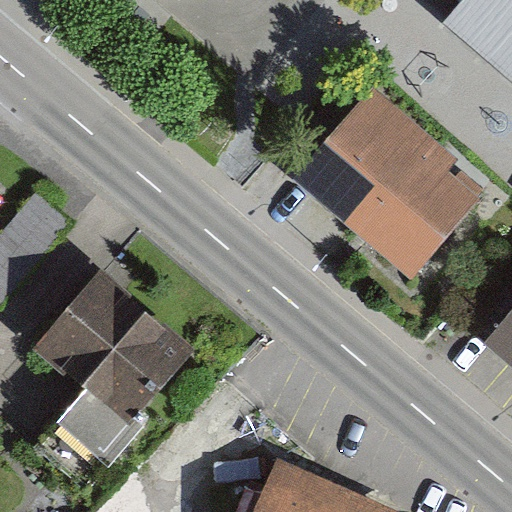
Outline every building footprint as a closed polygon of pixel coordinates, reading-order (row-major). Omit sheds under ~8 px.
[(511,0),(474,0),(453,25),(511,75),(511,0)] [(310,181),(429,280),(503,192),(385,93),(310,181)] [(41,192),(0,239),(0,304),(6,309),(79,225),(41,192)] [(97,257),(36,335),(140,414),(200,336),(97,257)] [(511,345),(497,364),(511,375),(511,345)] [(255,511),(408,511),(276,461),(255,511)]
